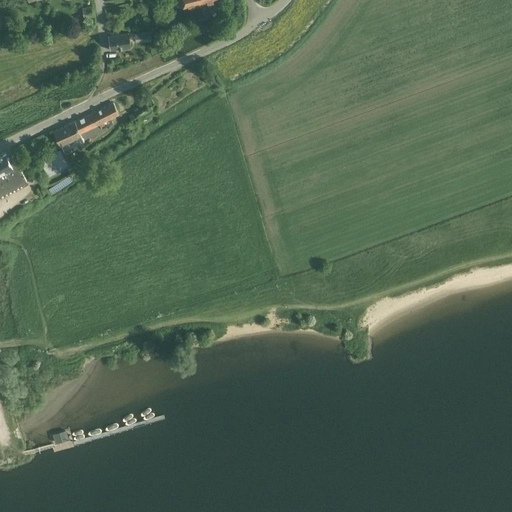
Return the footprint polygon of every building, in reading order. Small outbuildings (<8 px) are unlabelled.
[(201,5),(199,0),(176,0),(178,7),(187,5),(187,8),(201,5)] [(84,19),(94,17),(92,6),(82,8),(84,19)] [(199,21),(210,18),(208,11),(197,14),(199,21)] [(151,32),(135,33),(135,42),(151,42),(151,32)] [(128,33),(108,36),(110,50),(130,47),(128,33)] [(83,141),(103,131),(102,129),(113,123),(110,117),(119,113),(113,102),(74,122),(80,135),(83,141)] [(135,112),(129,115),(133,121),(140,117),(139,117),(150,110),(146,104),(134,111),(135,112)] [(54,132),(60,145),(62,144),(65,150),(83,141),(80,135),(74,122),(54,132)] [(45,163),(42,165),(49,176),(68,165),(59,148),(42,158),(45,163)] [(0,193),(26,180),(19,166),(21,165),(15,154),(8,158),(6,154),(0,157),(0,193)]
